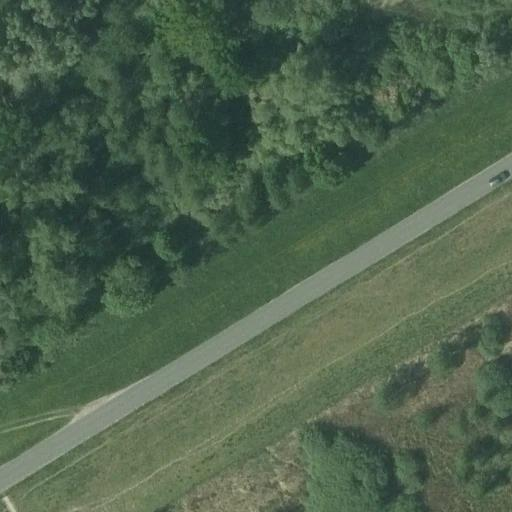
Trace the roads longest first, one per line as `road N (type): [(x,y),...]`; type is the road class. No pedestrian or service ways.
road 1 (tertiary): [(0,483),(511,170)]
road 2 (track): [(0,428),(121,407)]
